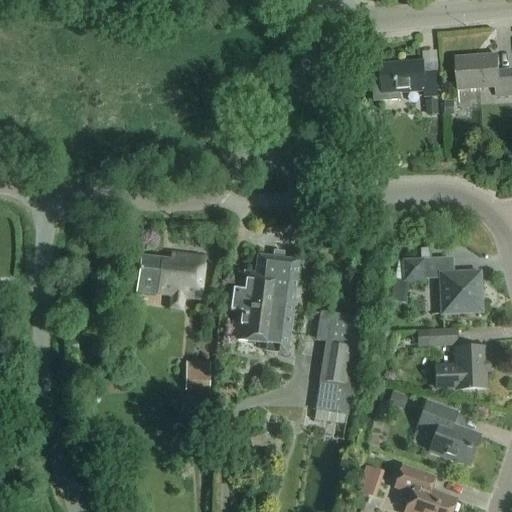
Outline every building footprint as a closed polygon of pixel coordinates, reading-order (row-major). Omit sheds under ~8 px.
[(496,98),(511,96),(511,73),(499,74),(498,58),(456,61),(458,93),(496,90),(496,98)] [(425,64),(381,67),(382,79),(374,79),(375,103),(400,102),(400,96),(425,94),(425,100),(439,99),(437,74),(426,75),(425,64)] [(438,101),(426,102),(427,117),(439,116),(438,101)] [(380,142),(371,137),(363,151),(371,156),(377,155),(381,148),(380,142)] [(240,273),(237,291),(233,291),(230,309),(235,310),(230,341),(285,349),(298,263),(282,261),(283,254),(273,253),(272,259),(257,257),(254,275),(240,273)] [(199,301),(204,260),(171,256),(170,261),(140,258),(136,294),(156,296),(157,292),(171,293),(169,310),(181,311),(182,299),(199,301)] [(422,263),(403,264),(403,284),(423,283),(422,263)] [(439,277),(441,317),(481,315),(479,275),(439,277)] [(326,341),(315,410),(347,415),(348,407),(352,408),(356,387),(351,386),(362,317),(321,310),(316,340),(326,341)] [(457,330),(427,331),(417,331),(418,348),(428,348),(457,347),(457,330)] [(455,352),(455,366),(435,367),(436,391),(456,390),(457,392),(485,391),(483,351),(455,352)] [(186,363),(186,385),(210,385),(210,363),(186,363)] [(429,454),(468,469),(479,438),(451,429),(456,415),(426,405),(417,429),(435,436),(429,454)] [(203,426),(202,455),(212,455),(213,426),(203,426)] [(263,437),(249,441),(252,452),(266,448),(263,437)] [(368,493),(383,496),(388,470),(374,467),(368,493)] [(452,511),(457,502),(430,493),(435,480),(402,468),(394,491),(411,497),(405,511),(452,511)]
